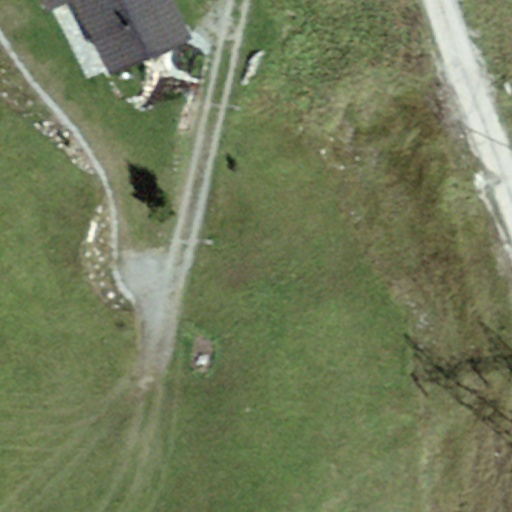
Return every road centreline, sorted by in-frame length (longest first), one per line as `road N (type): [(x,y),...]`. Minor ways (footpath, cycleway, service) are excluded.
road 1 (track): [(232,0),(172,291)]
road 2 (track): [(511,203),(452,0)]
